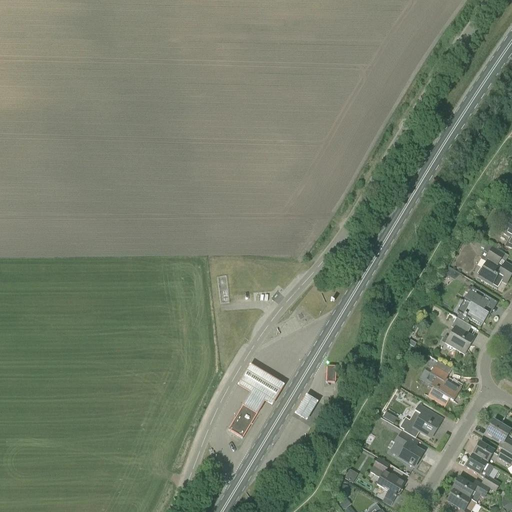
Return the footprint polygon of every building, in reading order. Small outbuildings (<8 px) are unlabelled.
[(511,252),(511,222),(503,236),(510,240),(505,248),(511,252)] [(487,264),(477,280),(497,291),(501,284),(505,287),(511,275),(497,267),(503,257),(491,250),(492,249),(487,246),(482,252),(488,256),(485,262),(487,263),(487,264)] [(455,281),(458,275),(447,269),(444,275),(455,281)] [(459,314),(456,319),(465,324),(468,320),(469,320),(470,321),(471,319),(482,326),(488,317),(482,313),(488,303),(484,301),(486,298),(471,289),(464,302),(466,303),(459,314)] [(464,357),(474,339),(455,329),(449,340),(450,341),(447,347),(464,357)] [(429,376),(425,383),(433,388),(427,398),(445,409),(449,401),(453,404),(460,391),(445,382),(452,371),(436,362),(433,367),(434,368),(429,376)] [(327,385),(333,385),(334,385),(335,385),(335,384),(336,370),(335,369),(334,369),(328,368),(327,368),(326,369),(325,383),(325,384),(326,384),(326,385),(327,385)] [(248,372),(236,392),(248,399),(241,411),(255,420),(262,407),(270,412),(282,392),(248,372)] [(294,420),(305,427),(316,409),(305,402),(294,420)] [(229,433),(241,440),(242,440),(243,439),(257,415),(258,415),(258,414),(257,414),(257,413),(245,406),(244,406),(243,406),(228,431),(228,432),(229,432),(229,433)] [(405,420),(399,429),(403,431),(403,432),(414,439),(420,431),(431,439),(438,428),(427,421),(430,415),(424,411),(418,407),(409,422),(405,420)] [(387,422),(390,416),(385,413),(382,419),(387,422)] [(498,449),(501,451),(511,457),(511,445),(505,441),(510,433),(493,423),(486,435),(501,444),(498,449)] [(395,444),(389,453),(393,456),(400,460),(406,463),(405,464),(414,469),(422,455),(415,451),(419,444),(411,439),(401,433),(395,444)] [(486,465),(487,465),(493,454),(480,445),(473,457),(486,465)] [(511,457),(501,451),(496,459),(510,467),(511,469),(511,457)] [(493,468),(487,465),(486,465),(473,457),(466,469),(484,479),(481,484),(489,490),(495,493),(500,485),(488,478),(493,468)] [(372,469),(370,474),(380,480),(376,487),(388,494),(385,499),(393,503),(404,485),(385,474),(389,467),(378,460),(372,469)] [(345,479),(354,483),(358,474),(349,470),(345,479)] [(489,490),(481,484),(476,482),(473,488),(459,480),(452,491),(470,502),(470,501),(469,500),(475,490),(485,496),(489,490)] [(464,511),(470,502),(452,491),(452,492),(453,493),(447,504),(461,511),(460,511),(464,511)] [(343,511),(350,505),(347,500),(339,506),(343,511)]
